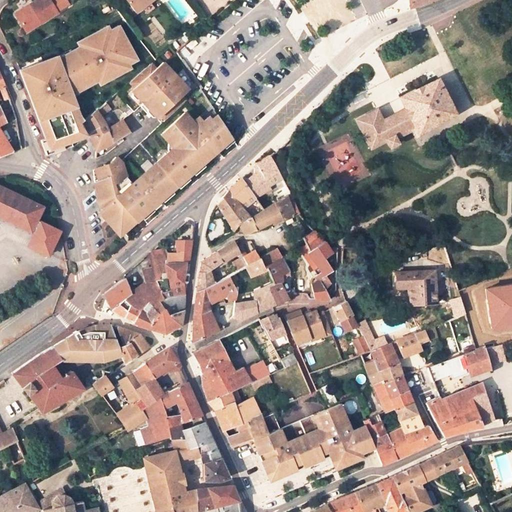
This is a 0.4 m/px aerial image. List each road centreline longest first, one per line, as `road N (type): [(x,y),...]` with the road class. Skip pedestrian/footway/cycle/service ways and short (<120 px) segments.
road 1 (tertiary): [(383,26),(193,202)]
road 2 (unclassified): [(182,349),(252,511)]
road 3 (tertiary): [(284,511),(441,444)]
road 4 (residential): [(182,349),(277,307),(337,299)]
road 5 (tertiary): [(193,202),(83,301)]
road 6 (unclassified): [(193,202),(200,215),(180,341)]
road 7 (unclassified): [(83,301),(68,199),(41,171)]
road 8 (unclassified): [(41,171),(0,50)]
